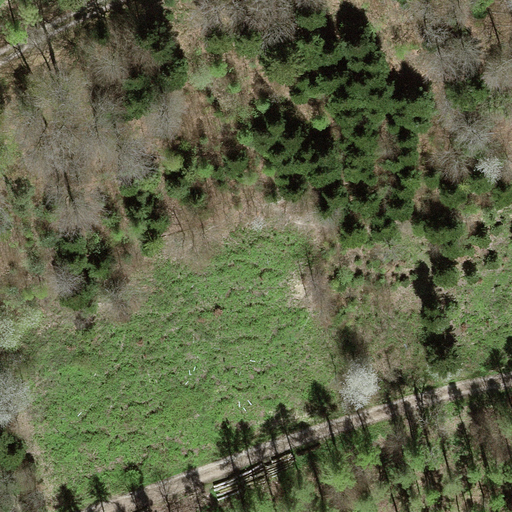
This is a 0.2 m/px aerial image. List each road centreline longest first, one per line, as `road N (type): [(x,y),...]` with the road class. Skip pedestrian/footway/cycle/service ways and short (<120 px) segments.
road 1 (track): [(511,387),(379,417),(104,511)]
road 2 (track): [(116,0),(0,57)]
